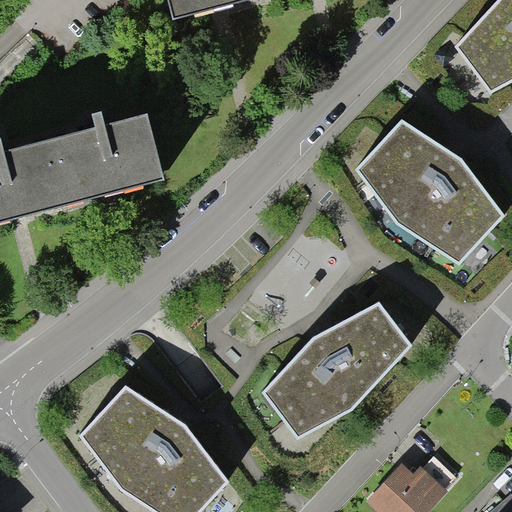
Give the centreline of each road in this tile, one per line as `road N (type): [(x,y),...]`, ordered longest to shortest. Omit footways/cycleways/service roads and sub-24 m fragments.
road 1 (residential): [(428,0),(220,212),(0,393)]
road 2 (residential): [(467,354),(315,511)]
road 3 (residential): [(0,400),(84,511)]
